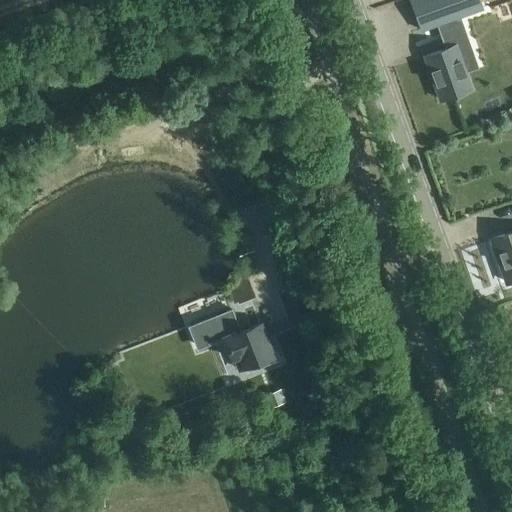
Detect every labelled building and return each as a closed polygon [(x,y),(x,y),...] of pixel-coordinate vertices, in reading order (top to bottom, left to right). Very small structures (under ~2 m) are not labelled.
[(480,0),(410,0),(421,29),(437,23),(443,39),(467,30),(461,15),(483,7),(480,0)] [(446,48),(424,56),(440,99),(459,92),(473,87),(467,70),(458,44),(456,44),(446,48)] [(237,162),(229,164),(232,176),(224,179),(232,206),(249,201),(237,162)] [(511,231),(511,232),(492,238),(507,282),(511,280),(511,231)] [(307,309),(297,283),(280,290),(290,316),(307,309)] [(231,305),(188,322),(196,345),(222,336),(231,358),(234,357),(239,369),(261,360),(263,364),(279,359),(273,344),(268,346),(260,323),(240,330),(231,305)]
